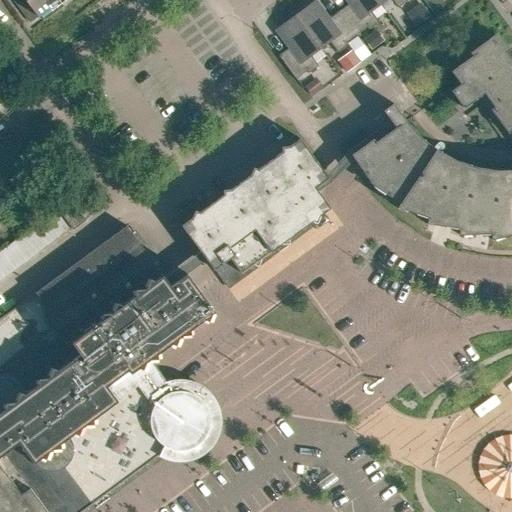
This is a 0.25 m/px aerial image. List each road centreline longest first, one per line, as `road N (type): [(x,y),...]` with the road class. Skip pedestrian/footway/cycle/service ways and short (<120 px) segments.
road 1 (residential): [(511,269),(466,267),(410,247),(370,217),(287,99)]
road 2 (residential): [(191,262),(160,237),(44,81)]
road 3 (unclassified): [(213,511),(320,435),(375,511)]
road 4 (residential): [(157,0),(44,81)]
road 5 (residential): [(287,99),(184,175)]
